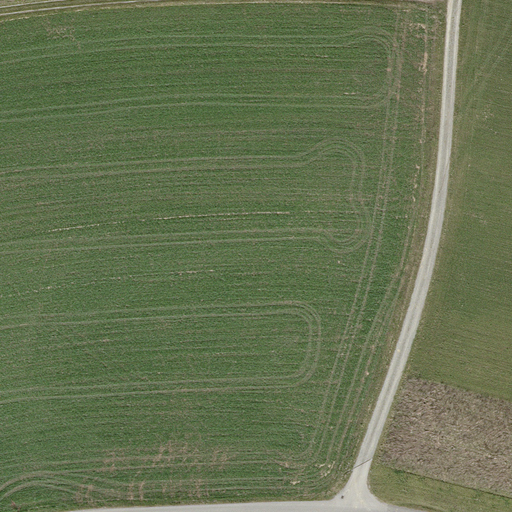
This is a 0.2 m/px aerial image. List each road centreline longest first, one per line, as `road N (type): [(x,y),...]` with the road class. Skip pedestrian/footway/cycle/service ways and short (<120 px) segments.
road 1 (track): [(348,511),(432,244),(455,0)]
road 2 (track): [(150,0),(0,14)]
